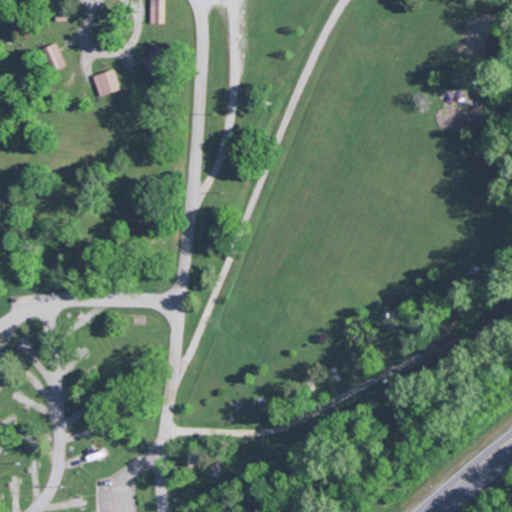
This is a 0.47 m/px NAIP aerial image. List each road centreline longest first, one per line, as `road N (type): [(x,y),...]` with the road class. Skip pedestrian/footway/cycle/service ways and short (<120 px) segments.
road 1 (residential): [(164,511),(165,432),(199,131),(198,0)]
road 2 (track): [(344,0),(184,367),(175,366)]
road 3 (residential): [(47,303),(61,455),(51,491),(33,511)]
road 4 (track): [(231,0),(234,112),(217,168),(203,192),(195,191)]
road 5 (residential): [(182,305),(62,299),(0,324)]
